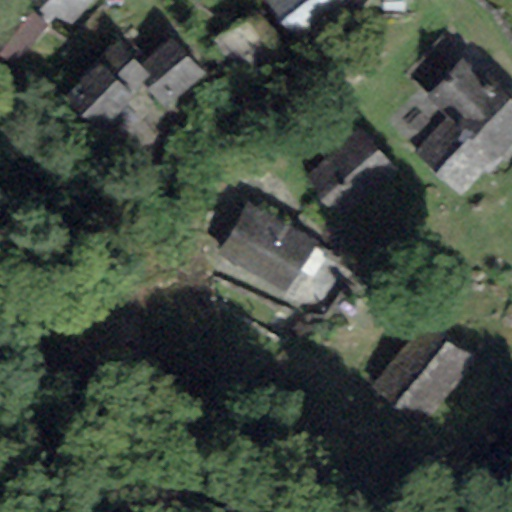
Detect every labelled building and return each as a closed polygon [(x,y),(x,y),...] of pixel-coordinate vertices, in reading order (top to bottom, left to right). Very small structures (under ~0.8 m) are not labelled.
[(37,0),(69,27),(92,0),(37,0)] [(263,0),(289,34),(334,0),(353,0),(358,5),(364,0),(263,0)] [(47,26),(30,11),(0,47),(0,64),(8,72),(47,26)] [(172,38),(139,67),(149,77),(143,83),(166,109),(205,76),(172,38)] [(139,67),(115,43),(60,96),(94,131),(143,83),(149,77),(139,67)] [(511,102),(462,58),(426,98),(446,116),(498,162),(511,146),(511,102)] [(486,176),(498,162),(446,116),(413,154),(459,195),(481,171),(486,176)] [(390,166),(360,132),(307,179),(337,213),(390,166)] [(314,246),(247,205),(218,254),(285,294),(314,246)] [(422,430),(474,363),(422,323),(369,390),(422,430)]
